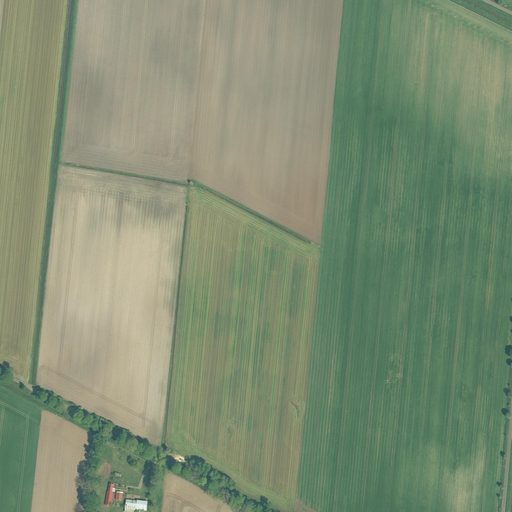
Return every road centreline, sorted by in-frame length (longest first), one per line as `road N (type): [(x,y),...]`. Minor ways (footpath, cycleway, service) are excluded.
road 1 (unclassified): [(499,511),(511,379),(511,15),(478,0)]
road 2 (residential): [(267,511),(0,372)]
